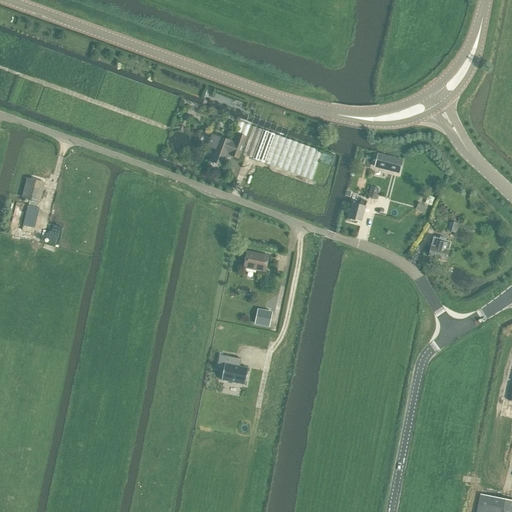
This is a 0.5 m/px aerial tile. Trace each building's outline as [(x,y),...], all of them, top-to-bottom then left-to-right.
[(333,156),(238,121),(234,134),(237,135),(233,144),(211,135),(207,147),(215,150),(211,162),(222,166),(226,155),(238,160),(240,154),(311,180),(318,162),(329,166),(333,156)] [(374,167),(399,174),(403,160),(377,154),(374,167)] [(27,179),(22,198),(40,202),(44,183),(27,179)] [(370,187),(367,198),(376,200),(379,190),(370,187)] [(428,196),(425,203),(430,206),(434,198),(428,196)] [(361,222),(366,202),(360,200),(359,205),(352,203),(348,219),(361,222)] [(418,203),(415,210),(423,213),(426,207),(418,203)] [(455,233),(457,224),(449,222),(447,231),(455,233)] [(445,261),(448,250),(446,250),(448,244),(432,240),(428,257),(445,261)] [(265,271),(268,255),(247,251),(244,267),(265,271)] [(257,309),(254,325),(269,328),(272,312),(257,309)] [(219,355),(216,369),(223,370),(221,381),(222,380),(244,385),(248,368),(247,368),(247,369),(239,367),(234,366),(235,358),(219,355)] [(511,511),(511,500),(480,495),(476,511),(511,511)]
